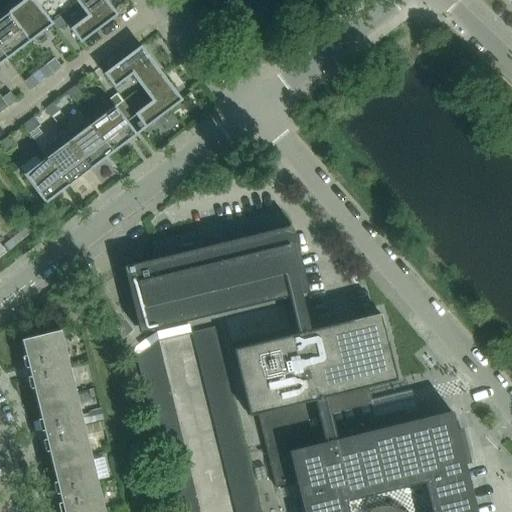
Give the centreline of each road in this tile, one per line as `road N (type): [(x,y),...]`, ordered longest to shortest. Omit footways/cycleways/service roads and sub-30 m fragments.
road 1 (residential): [(257,113),(511,399)]
road 2 (residential): [(0,302),(257,113)]
road 3 (residential): [(257,113),(405,0)]
road 4 (residential): [(158,0),(257,113)]
